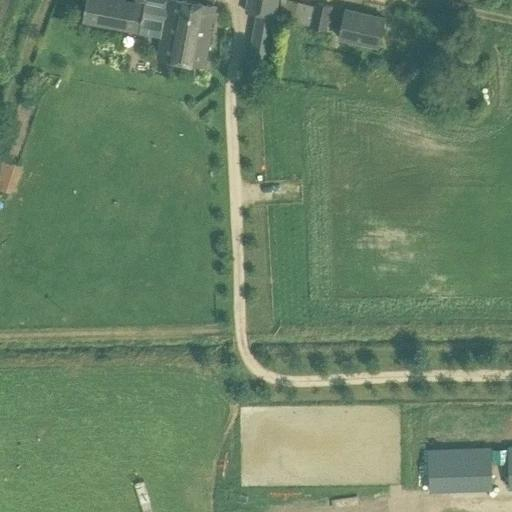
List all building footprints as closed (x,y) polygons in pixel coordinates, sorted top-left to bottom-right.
[(85,0),(82,23),(83,23),(83,22),(161,37),(157,57),(205,66),(216,7),(178,0),(167,0),(166,9),(145,5),(145,4),(143,3),(143,4),(119,0),(85,0)] [(276,0),(247,0),(245,12),(274,17),(276,0)] [(315,2),(311,27),(326,30),(331,5),(315,2)] [(339,39),(378,47),(385,18),(346,9),(339,39)] [(451,68),(426,86),(450,119),(475,100),(451,68)]
